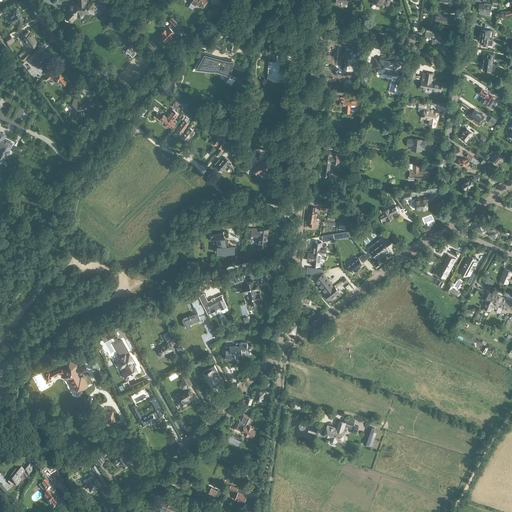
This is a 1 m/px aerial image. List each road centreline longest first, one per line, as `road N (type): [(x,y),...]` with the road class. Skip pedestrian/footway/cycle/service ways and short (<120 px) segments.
road 1 (residential): [(279,354),(318,18)]
road 2 (tertiary): [(93,511),(159,469),(279,354)]
road 3 (tertiary): [(279,354),(456,222)]
road 4 (track): [(297,206),(233,197),(139,128)]
road 5 (residential): [(260,511),(279,354)]
road 6 (residential): [(456,222),(444,176),(458,72)]
road 7 (residential): [(128,116),(31,0)]
road 8 (residential): [(458,72),(340,22)]
